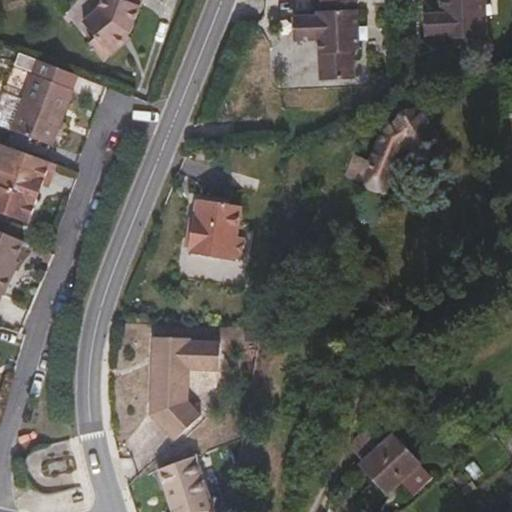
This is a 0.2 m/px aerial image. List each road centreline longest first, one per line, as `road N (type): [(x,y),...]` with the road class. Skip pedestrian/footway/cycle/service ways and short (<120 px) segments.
road 1 (residential): [(116,102),(0,510)]
road 2 (tertiary): [(113,511),(92,437),(91,360),(109,288),(175,121)]
road 3 (tertiary): [(175,121),(219,0)]
